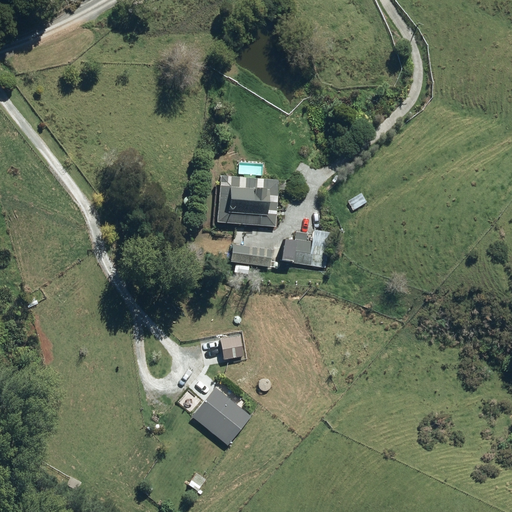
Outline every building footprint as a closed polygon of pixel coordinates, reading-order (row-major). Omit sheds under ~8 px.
[(281,178),(222,176),(220,224),(279,226),(281,178)] [(362,194),(348,202),(355,214),(369,206),(362,194)] [(297,241),(285,240),(283,260),(292,261),(292,265),(328,268),(331,232),(298,229),(297,241)] [(274,249),(234,245),(232,262),(272,266),(274,249)] [(253,418),(216,388),(193,417),(230,447),(253,418)] [(208,477),(199,471),(190,484),(199,490),(208,477)] [(82,484),(70,478),(66,485),(78,491),(82,484)]
